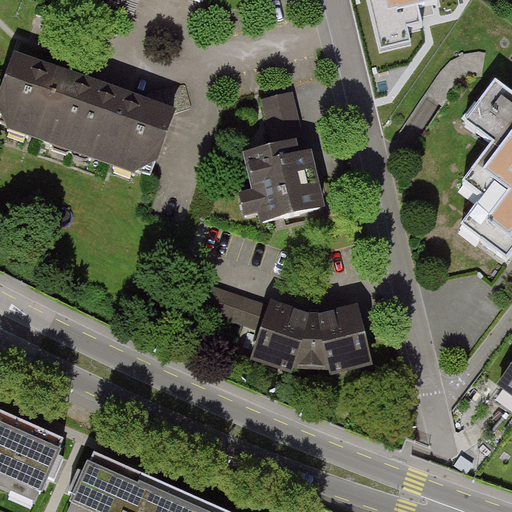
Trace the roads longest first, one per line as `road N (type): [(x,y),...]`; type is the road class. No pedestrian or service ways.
road 1 (primary): [(469,511),(0,298)]
road 2 (primary): [(0,343),(281,469),(410,511)]
road 3 (residential): [(437,419),(337,0)]
road 4 (residential): [(437,419),(511,320)]
